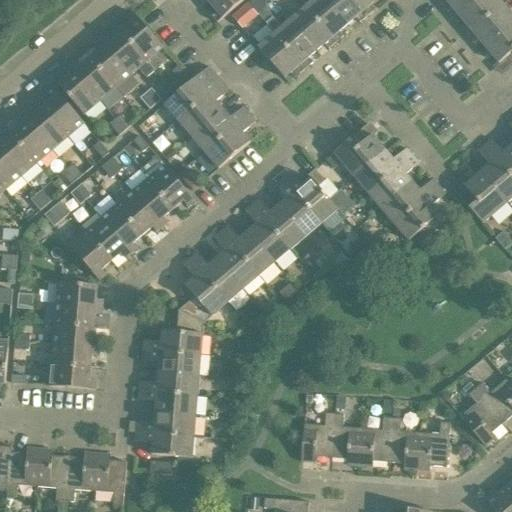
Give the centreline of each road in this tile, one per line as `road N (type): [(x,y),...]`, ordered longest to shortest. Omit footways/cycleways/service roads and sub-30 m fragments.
road 1 (residential): [(0,416),(117,424),(127,287),(294,140)]
road 2 (residential): [(294,140),(403,47),(469,126),(511,91)]
road 3 (residential): [(294,140),(162,0)]
road 4 (residential): [(357,511),(363,491),(440,497),(465,491),(511,457)]
road 5 (residential): [(0,94),(111,0)]
